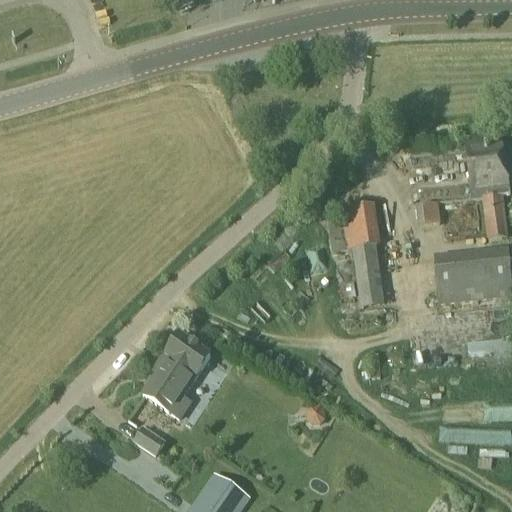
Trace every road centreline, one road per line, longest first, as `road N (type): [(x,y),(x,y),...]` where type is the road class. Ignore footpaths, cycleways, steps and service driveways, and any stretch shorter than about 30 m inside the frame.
road 1 (unclassified): [(0,478),(330,141),(349,93),(348,15)]
road 2 (secondary): [(348,15),(0,106)]
road 3 (secondary): [(511,8),(348,15)]
